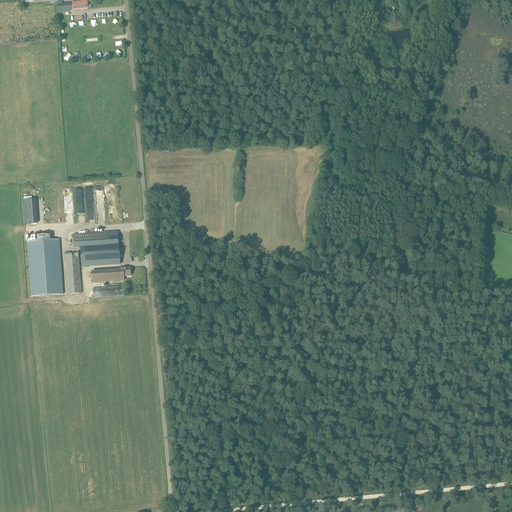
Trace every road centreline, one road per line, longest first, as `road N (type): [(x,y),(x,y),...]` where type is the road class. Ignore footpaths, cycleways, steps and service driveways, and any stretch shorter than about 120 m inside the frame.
road 1 (track): [(171,511),(125,0)]
road 2 (track): [(511,482),(201,511)]
